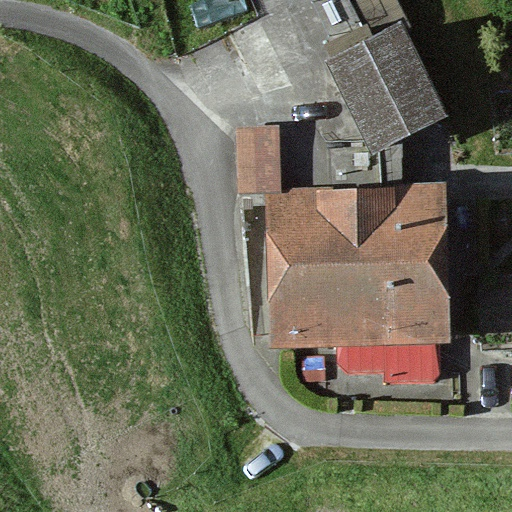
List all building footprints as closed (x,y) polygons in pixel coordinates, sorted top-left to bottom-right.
[(396,0),(353,0),(375,44),(409,27),(396,0)] [(456,127),(411,38),(346,70),(390,159),(456,127)] [(296,135),(263,135),(263,194),(296,194),(296,135)] [(375,197),(380,357),(469,354),(464,194),(375,197)] [(380,357),(375,197),(288,199),(293,360),(380,357)]
